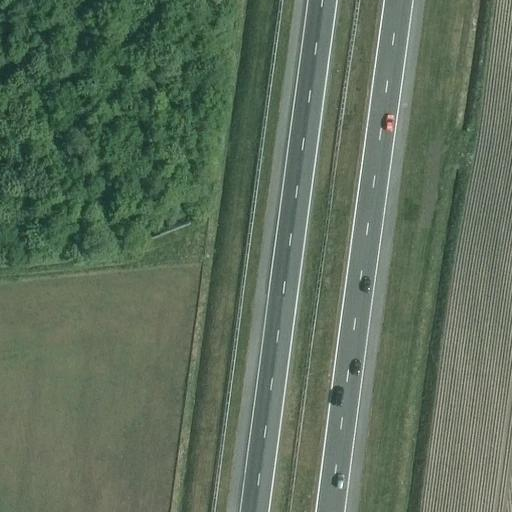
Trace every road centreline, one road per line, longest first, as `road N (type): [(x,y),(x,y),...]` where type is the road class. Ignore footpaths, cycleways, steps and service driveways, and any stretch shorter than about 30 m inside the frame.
road 1 (motorway): [(323,0),(255,511)]
road 2 (motorway): [(331,511),(398,0)]
